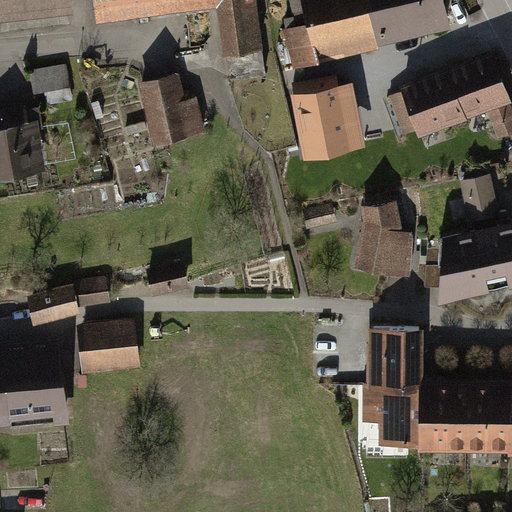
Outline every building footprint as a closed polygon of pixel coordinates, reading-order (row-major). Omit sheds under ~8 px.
[(0,0),(0,15),(74,7),(73,0),(0,0)] [(222,52),(263,46),(256,0),(92,0),(95,19),(216,3),(222,52)] [(378,43),(451,25),(443,0),(302,0),(308,20),(283,27),(293,66),(316,59),(317,61),(379,45),(378,43)] [(416,128),(418,133),(486,108),(511,98),(511,97),(511,95),(493,47),(400,82),(402,88),(388,94),(403,133),(416,128)] [(48,103),(73,98),(67,62),(30,68),(35,92),(45,89),(48,103)] [(154,142),(208,129),(199,91),(187,94),(181,71),(176,68),(139,77),(154,142)] [(304,159),(366,147),(353,81),(340,84),(338,75),(293,84),(294,93),(291,93),(304,159)] [(498,136),(511,130),(511,99),(511,98),(486,108),(498,136)] [(0,174),(48,166),(41,127),(44,126),(40,104),(28,106),(27,101),(0,105),(0,174)] [(470,226),(501,219),(491,171),(460,178),(470,226)] [(360,201),(363,217),(354,264),(410,273),(413,236),(411,228),(401,226),(401,222),(396,196),(360,201)] [(333,201),(302,208),(307,227),(337,220),(333,201)] [(509,284),(511,283),(511,217),(501,219),(470,226),(441,232),(437,300),(489,288),(489,285),(508,281),(509,284)] [(184,257),(148,267),(154,291),(191,282),(184,257)] [(107,273),(74,279),(80,303),(112,298),(107,273)] [(74,279),(27,291),(34,320),(82,308),(80,303),(74,279)] [(83,370),(142,364),(136,314),(85,319),(78,322),(83,370)] [(418,379),(423,375),(423,323),(368,323),(367,380),(363,380),(362,420),(378,420),(378,444),(418,444),(418,379)] [(3,337),(11,419),(12,423),(55,418),(56,422),(71,420),(62,331),(3,337)] [(0,420),(11,419),(3,337),(0,337),(0,420)] [(418,379),(418,444),(417,447),(508,449),(508,452),(511,452),(511,376),(496,376),(438,375),(423,375),(418,379)]
